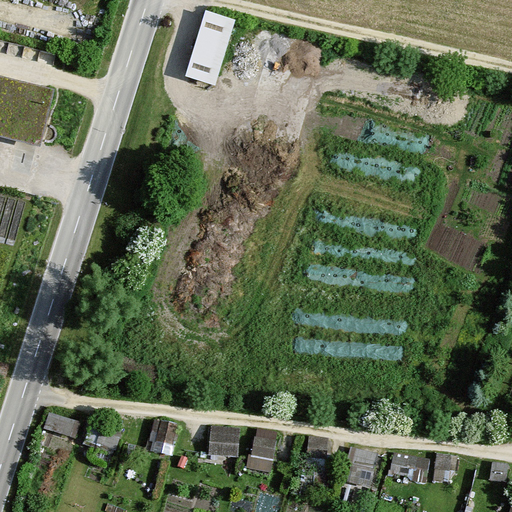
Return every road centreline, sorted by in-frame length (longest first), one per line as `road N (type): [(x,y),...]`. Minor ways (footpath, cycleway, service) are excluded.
road 1 (primary): [(0,472),(150,0)]
road 2 (track): [(511,454),(24,398)]
road 3 (track): [(230,0),(511,67)]
